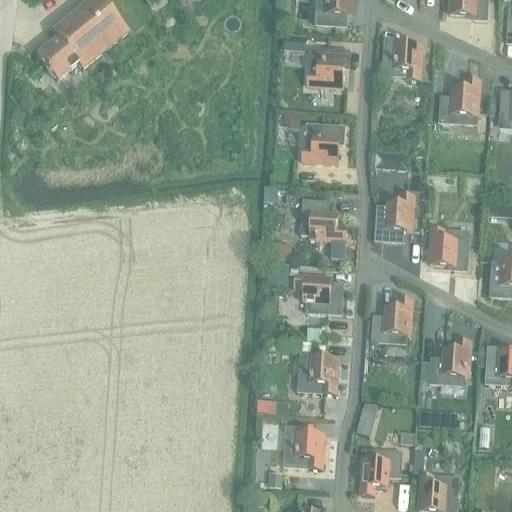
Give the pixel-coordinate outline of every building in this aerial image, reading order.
[(56,41),(35,58),(57,84),(77,67),(82,73),(128,35),(99,0),(93,0),(51,35),(56,41)] [(317,0),(316,15),(315,29),(341,30),(342,18),(352,19),(353,0),(317,0)] [(488,0),(450,0),(450,18),(474,20),(473,24),(487,25),(488,0)] [(285,41),(284,54),(304,55),(304,42),(285,41)] [(385,42),(383,68),(395,69),(395,73),(408,74),(407,84),(420,85),(422,49),(398,48),(398,43),(385,42)] [(308,77),(307,90),(343,92),(344,68),(349,69),(350,55),(324,53),(312,52),(310,77),(308,77)] [(453,102),(441,101),(439,126),(452,127),(453,118),(477,120),(480,84),(467,83),(466,93),(454,92),(453,102)] [(511,95),(502,95),(500,121),(511,121),(511,95)] [(284,119),(284,131),(298,131),(299,119),(284,119)] [(303,153),(302,166),(338,168),(339,144),(344,145),(344,131),(319,129),(306,128),(305,153),(303,153)] [(406,139),(405,146),(411,151),(418,148),(419,141),(413,136),(406,139)] [(374,158),(373,173),(390,174),(391,159),(374,158)] [(428,176),(427,188),(447,189),(448,177),(428,176)] [(496,187),(488,187),(488,199),(500,199),(500,191),(496,187)] [(276,190),(275,206),(287,207),(288,191),(276,190)] [(377,210),(376,232),(375,245),(400,247),(401,234),(411,235),(414,199),(400,199),(400,209),(387,208),(387,210),(377,210)] [(302,218),(301,239),(311,240),(310,243),(332,244),(331,263),(345,264),(346,245),(347,232),(337,231),(338,219),(328,218),(329,206),(303,204),(302,218)] [(488,207),(487,220),(502,221),(502,207),(488,207)] [(432,233),(430,269),(454,270),(454,274),(467,275),(469,250),(470,236),(445,234),(432,233)] [(264,245),(263,261),(276,261),(278,246),(264,245)] [(511,264),(503,264),(503,266),(492,266),(490,301),(511,302),(511,264)] [(296,280),(295,293),(305,293),(304,306),(306,306),(306,317),(327,318),(341,319),(343,294),(330,293),(331,282),(296,280)] [(374,320),(372,346),(407,348),(407,339),(410,339),(413,303),(400,302),(399,312),(386,311),(386,321),(374,320)] [(431,362),(429,388),(443,389),(463,390),(464,381),(468,381),(470,346),(457,345),(457,355),(444,354),(443,363),(431,362)] [(480,351),(479,362),(487,362),(488,352),(480,351)] [(486,377),(485,391),(510,393),(511,393),(511,357),(501,357),(501,353),(488,352),(487,362),(486,377)] [(299,382),(298,394),(323,396),(323,398),(336,399),(338,363),(314,361),(314,357),(301,357),(299,382)] [(363,407),(362,412),(375,415),(377,408),(363,407)] [(419,416),(418,432),(435,433),(436,417),(419,416)] [(284,471),(321,474),(324,438),(300,437),(300,433),(286,432),(284,471)] [(401,437),(400,449),(412,449),(413,438),(401,437)] [(364,464),(361,499),(374,500),(375,490),(388,491),(388,481),(401,482),(402,457),(367,454),(367,464),(364,464)] [(268,479),(268,492),(280,493),(280,479),(268,479)] [(456,511),(459,482),(421,479),(418,511),(456,511)] [(254,499),(254,505),(258,509),(263,509),(267,505),(267,499),(264,495),(258,495),(254,499)]
